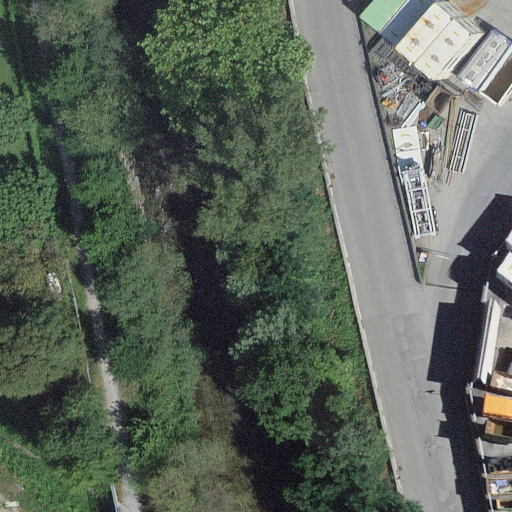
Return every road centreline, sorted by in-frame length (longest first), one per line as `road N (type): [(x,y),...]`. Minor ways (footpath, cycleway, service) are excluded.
road 1 (unclassified): [(442,511),(331,0)]
road 2 (unknown): [(441,504),(474,270),(511,152)]
